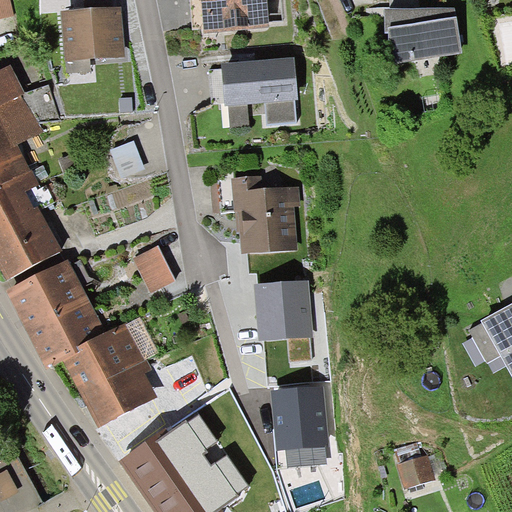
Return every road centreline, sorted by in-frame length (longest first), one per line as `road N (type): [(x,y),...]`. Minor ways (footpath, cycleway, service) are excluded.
road 1 (residential): [(145,0),(192,261)]
road 2 (primary): [(0,334),(117,511)]
